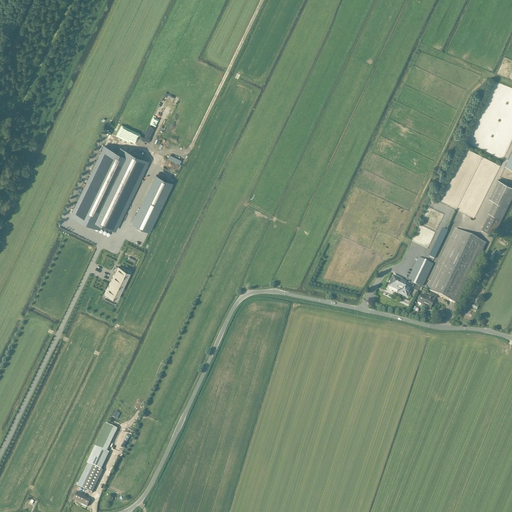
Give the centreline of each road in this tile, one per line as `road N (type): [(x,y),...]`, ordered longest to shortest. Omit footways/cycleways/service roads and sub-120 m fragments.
road 1 (unclassified): [(123,511),(147,490),(244,295),(282,293),(511,338)]
road 2 (track): [(190,146),(262,0)]
